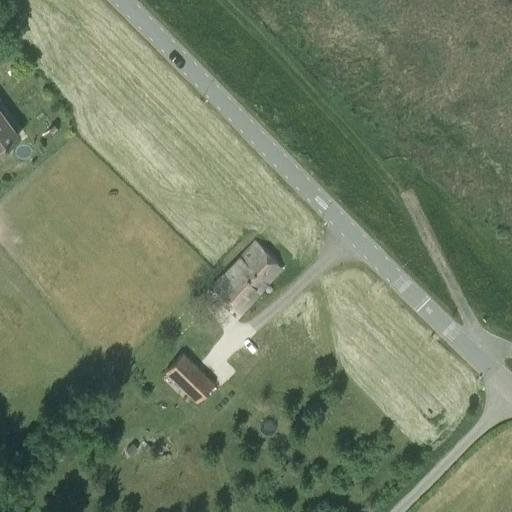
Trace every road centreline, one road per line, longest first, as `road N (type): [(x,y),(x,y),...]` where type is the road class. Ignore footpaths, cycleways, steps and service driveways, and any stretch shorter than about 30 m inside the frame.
road 1 (tertiary): [(511,389),(119,0)]
road 2 (unclassified): [(511,392),(395,511)]
